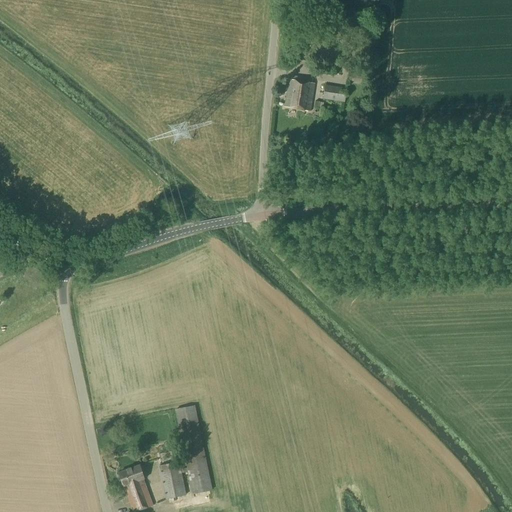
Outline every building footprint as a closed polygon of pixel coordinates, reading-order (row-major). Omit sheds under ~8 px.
[(310,111),(314,84),(288,80),(284,107),(310,111)] [(344,103),(346,90),(325,86),(323,100),(344,103)] [(212,491),(194,406),(174,410),(183,451),(179,452),(180,455),(184,455),(186,468),(180,470),(179,462),(158,466),(165,500),(186,496),(181,474),(187,473),(191,495),(212,491)] [(131,511),(136,511),(153,506),(144,480),(145,480),(140,465),(118,473),(123,488),(131,511)] [(252,511),(249,496),(180,511),(179,511),(252,511)]
